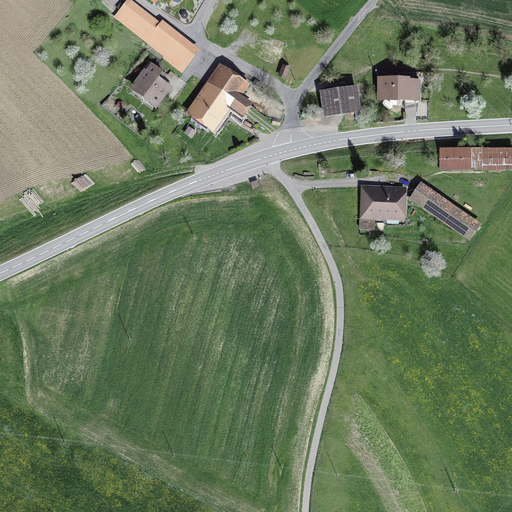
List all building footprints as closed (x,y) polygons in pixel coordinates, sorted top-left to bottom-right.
[(168,62),(180,71),(193,56),(129,4),(119,16),(148,40),(150,38),(173,56),(168,62)] [(134,89),(156,105),(168,88),(157,79),(162,72),(150,63),(144,71),(146,72),(134,89)] [(289,70),(283,67),(279,75),(285,78),(289,70)] [(193,115),(212,128),(226,108),(241,118),(243,114),(242,114),(250,103),(243,97),(241,100),(235,95),(246,79),(239,74),(236,79),(224,71),(193,115)] [(380,81),(379,91),(388,91),(388,99),(418,99),(419,81),(418,81),(418,79),(407,78),(407,81),(380,81)] [(322,91),(325,113),(356,108),(353,86),(322,91)] [(469,154),(438,154),(438,175),(469,174),(469,154)] [(511,154),(482,154),(481,173),(511,173),(511,154)] [(468,239),(470,240),(481,223),(421,183),(409,200),(436,218),(468,239)] [(376,220),(406,221),(407,189),(361,187),(359,229),(375,230),(376,220)]
